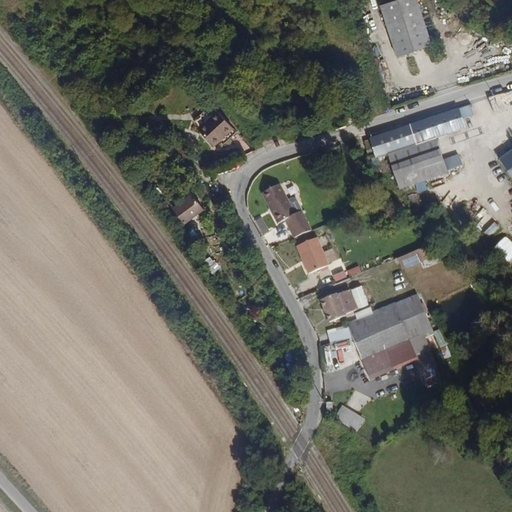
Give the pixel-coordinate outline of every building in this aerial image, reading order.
[(425,47),(416,21),(409,0),(396,0),(373,8),(391,59),(425,47)] [(507,103),(504,94),(491,98),(494,107),(507,103)] [(437,138),(466,129),(459,108),(370,138),(374,149),(367,152),(368,157),(375,155),(377,159),(388,156),(400,189),(413,184),(449,173),(437,138)] [(478,117),(471,109),(464,114),(471,124),(473,125),(478,120),(478,117)] [(192,131),(209,116),(207,112),(201,117),(198,115),(187,124),(192,131)] [(231,135),(213,113),(209,116),(192,131),(206,147),(214,140),(219,145),(231,135)] [(371,148),(368,139),(361,142),(364,151),(371,148)] [(511,149),(499,158),(502,163),(504,166),(506,168),(509,173),(511,177),(511,149)] [(425,183),(416,185),(417,192),(427,191),(425,183)] [(303,216),(296,201),(290,185),(268,195),(282,226),(291,222),(298,239),(316,232),(308,213),(303,216)] [(201,211),(192,197),(173,209),(183,223),(201,211)] [(308,213),(301,198),(296,201),(303,216),(308,213)] [(256,220),(262,235),(268,232),(263,218),(256,220)] [(511,273),(511,272),(511,241),(507,236),(491,250),(511,273)] [(334,266),(321,239),(302,248),(314,275),(334,266)] [(400,271),(424,261),(419,250),(396,260),(400,271)] [(358,311),(351,293),(341,298),(339,294),(323,301),(332,324),(348,317),(347,316),(358,311)] [(421,309),(416,296),(393,306),(401,324),(423,314),(421,309)] [(433,339),(423,314),(401,324),(393,306),(346,325),(350,337),(360,359),(365,357),(366,352),(404,337),(414,362),(422,381),(425,380),(428,386),(436,382),(428,362),(430,361),(424,343),(433,339)] [(343,330),(328,334),(330,342),(345,339),(343,330)] [(414,362),(404,337),(366,352),(365,357),(360,359),(369,380),(414,362)] [(364,418),(343,405),(335,418),(357,431),(364,418)]
